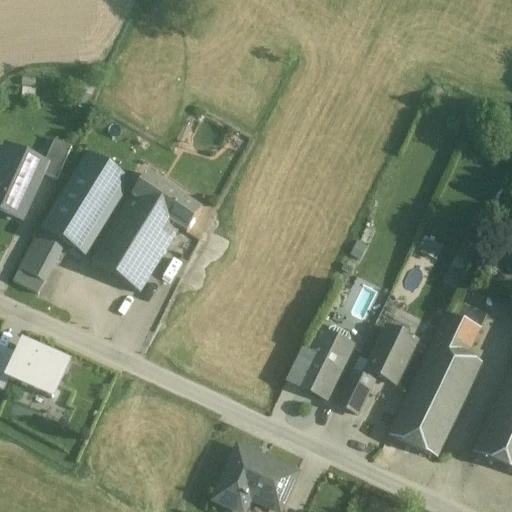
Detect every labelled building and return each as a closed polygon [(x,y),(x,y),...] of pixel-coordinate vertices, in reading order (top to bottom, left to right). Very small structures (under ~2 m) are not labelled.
[(55,143),(44,166),(47,167),(42,176),(57,183),(72,151),(55,143)] [(44,166),(7,149),(0,163),(0,208),(0,212),(21,222),(42,176),(47,167),(44,166)] [(96,159),(46,235),(65,247),(84,260),(134,184),(106,166),(96,159)] [(204,213),(146,178),(122,217),(136,225),(146,209),(162,218),(144,248),(162,259),(178,233),(189,239),(204,213)] [(136,225),(122,217),(93,265),(139,295),(162,259),(144,248),(162,218),(146,209),(136,225)] [(20,272),(44,286),(65,247),(46,235),(41,232),(20,272)] [(44,286),(20,272),(14,283),(38,296),(44,286)] [(481,326),(486,314),(462,305),(457,316),(481,326)] [(481,333),(446,315),(390,437),(440,461),(485,367),(468,358),(481,333)] [(328,336),(324,334),(313,356),(297,388),(326,402),(353,348),(348,346),(351,341),(349,336),(335,330),(330,332),(328,336)] [(417,344),(388,330),(367,373),(378,378),(396,387),(417,344)] [(52,400),(67,366),(46,357),(44,360),(21,350),(8,381),(52,400)] [(302,350),(286,383),(297,388),(313,356),(302,350)] [(363,380),(352,375),(337,407),(358,418),(378,378),(367,373),(363,380)] [(511,373),(473,455),(511,473),(511,373)] [(0,390),(3,392),(8,381),(0,377),(0,390)] [(280,511),(296,478),(237,451),(213,503),(233,511),(244,511),(249,501),(272,511),(280,511)] [(272,511),(249,501),(244,511),(272,511)]
